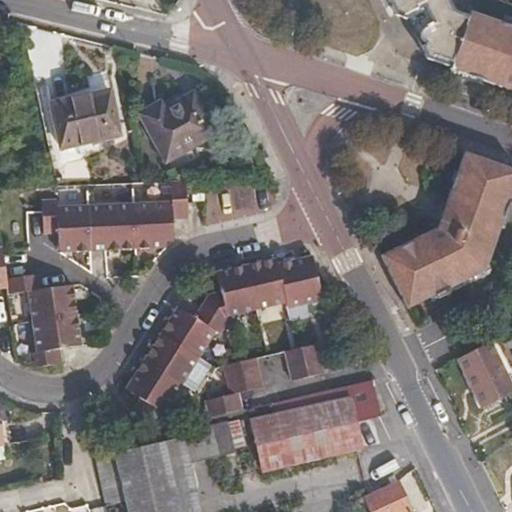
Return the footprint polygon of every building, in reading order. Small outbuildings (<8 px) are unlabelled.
[(389,0),(397,15),(407,19),(419,13),(418,10),(425,6),(431,0),(389,0)] [(412,29),(417,37),(420,40),(419,36),(420,34),(422,30),(425,28),(433,23),(454,12),(449,1),(448,0),(431,0),(425,6),(418,10),(419,13),(407,19),(412,29)] [(511,3),(502,0),(473,0),(468,17),(454,12),(433,23),(425,28),(422,30),(420,34),(419,36),(420,40),(422,43),(424,44),(426,45),(422,47),(428,59),(449,66),(452,67),(451,70),(482,82),(493,85),(492,90),(511,97),(511,3)] [(481,86),(482,82),(451,70),(452,67),(449,66),(447,74),(481,86)] [(110,90),(93,95),(95,101),(112,96),(110,90)] [(164,100),(140,114),(166,162),(216,134),(194,93),(168,108),(164,100)] [(95,101),(93,95),(51,105),(60,147),(120,134),(112,96),(95,101)] [(428,233),(395,249),(382,256),(408,309),(485,271),(511,195),(511,170),(464,154),(446,204),(453,206),(449,218),(440,222),(434,225),(426,228),(428,233)] [(186,181),(172,182),(172,202),(133,203),(136,250),(166,248),(165,242),(174,241),(173,219),(188,219),(186,181)] [(90,251),(89,206),(57,207),(57,200),(41,201),(43,234),(58,234),(58,237),(59,253),(90,251)] [(133,203),(89,206),(90,251),(136,250),(133,203)] [(446,204),(440,222),(449,218),(453,206),(446,204)] [(426,228),(393,245),(395,249),(428,233),(426,228)] [(278,263),(287,303),(288,309),(323,301),(313,255),(278,263)] [(246,265),(256,310),(287,303),(278,263),(277,258),(246,265)] [(208,294),(201,305),(228,322),(227,317),(256,310),(246,265),(216,272),(221,291),(208,294)] [(28,292),(32,322),(77,316),(73,285),(42,290),(39,274),(6,279),(8,287),(9,295),(28,292)] [(177,307),(160,333),(199,358),(216,332),(220,334),(228,322),(201,305),(192,316),(177,307)] [(77,316),(32,322),(36,352),(29,354),(31,368),(62,364),(60,349),(82,346),(77,316)] [(160,333),(144,359),(183,384),(199,358),(160,333)] [(511,384),(491,342),(457,359),(481,409),(511,393),(511,384)] [(317,344),(285,351),(288,366),(321,359),(317,344)] [(260,373),(257,358),(223,366),(225,375),(227,381),(260,373)] [(132,412),(159,430),(175,426),(178,422),(164,413),(183,384),(144,359),(125,389),(140,399),(132,412)] [(321,359),(288,366),(292,381),(325,374),(321,359)] [(264,388),(260,373),(227,381),(230,395),(239,393),(264,388)] [(382,417),(372,380),(273,403),(277,415),(251,421),(262,472),(362,448),(357,423),(382,417)] [(205,401),(209,418),(243,410),(239,393),(230,395),(205,401)] [(115,455),(96,459),(108,511),(201,511),(190,464),(236,453),(228,422),(182,432),(184,438),(115,454),(115,455)] [(412,511),(399,481),(357,500),(360,507),(367,504),(370,511),(412,511)]
